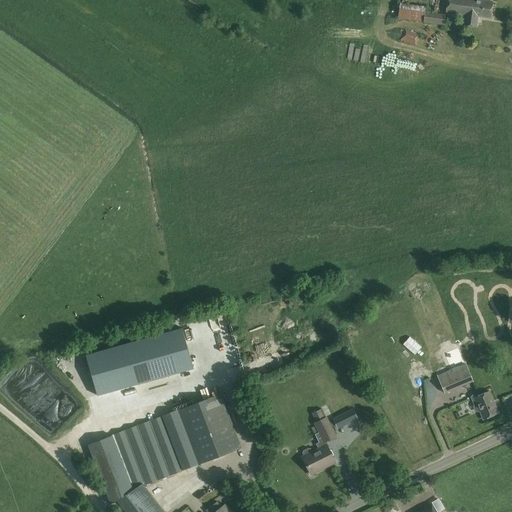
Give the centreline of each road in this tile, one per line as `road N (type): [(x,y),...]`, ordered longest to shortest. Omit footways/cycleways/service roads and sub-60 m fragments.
road 1 (tertiary): [(341,511),(511,432)]
road 2 (track): [(102,511),(57,453),(0,406)]
